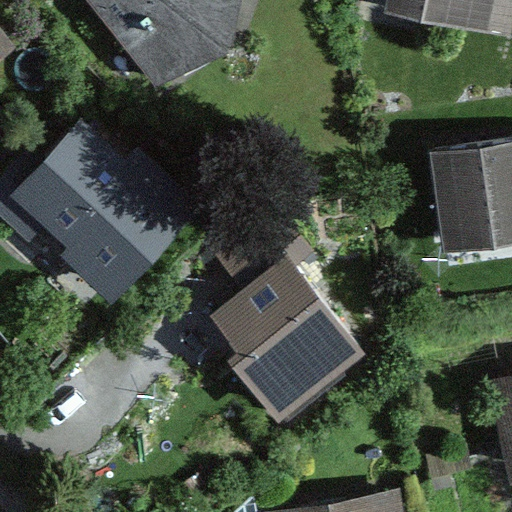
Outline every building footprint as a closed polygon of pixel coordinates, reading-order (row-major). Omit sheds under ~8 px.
[(225,24),(227,0),(84,0),(149,81),(225,24)] [(505,0),(372,0),(372,4),(498,33),(505,0)] [(100,289),(181,203),(125,150),(118,158),(74,117),(39,154),(23,139),(0,162),(0,220),(20,239),(32,226),(100,289)] [(511,129),(411,145),(427,245),(511,231),(511,129)] [(277,409),(355,344),(271,245),(288,230),(269,208),(246,227),(236,214),(197,247),(229,285),(203,307),(245,356),(238,362),(277,409)] [(511,470),(511,363),(476,373),(502,473),(511,470)] [(390,511),(383,479),(240,508),(240,511),(390,511)]
